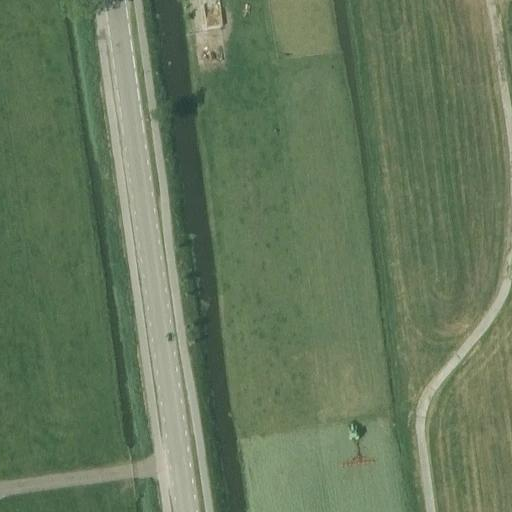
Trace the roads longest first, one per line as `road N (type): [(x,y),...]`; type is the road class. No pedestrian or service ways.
road 1 (tertiary): [(185,511),(113,0)]
road 2 (track): [(511,197),(504,288),(417,408),(428,511)]
road 3 (track): [(487,0),(511,154)]
